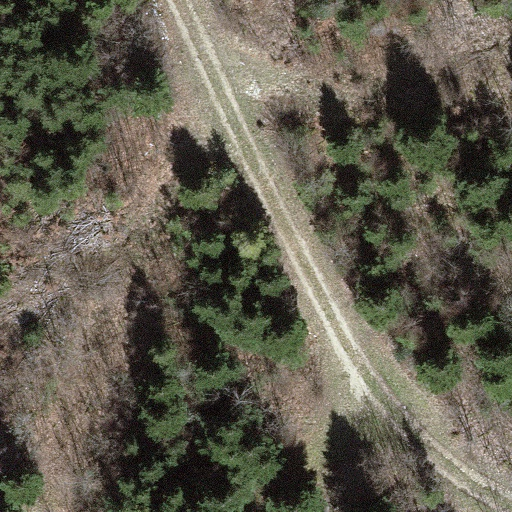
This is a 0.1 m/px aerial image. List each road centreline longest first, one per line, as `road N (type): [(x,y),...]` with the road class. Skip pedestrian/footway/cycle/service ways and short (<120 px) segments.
road 1 (track): [(181,0),(241,139),(361,370)]
road 2 (track): [(361,370),(461,472),(511,500)]
road 3 (track): [(361,370),(333,511)]
